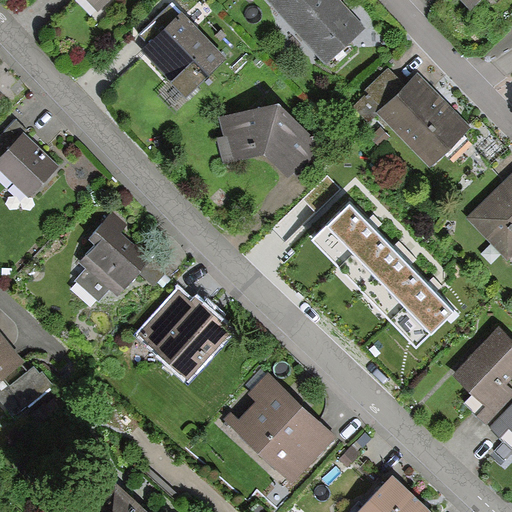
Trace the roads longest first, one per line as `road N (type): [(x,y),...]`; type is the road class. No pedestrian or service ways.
road 1 (residential): [(500,511),(119,149),(0,20)]
road 2 (residential): [(398,0),(478,86),(511,53)]
road 3 (residential): [(135,430),(232,511)]
